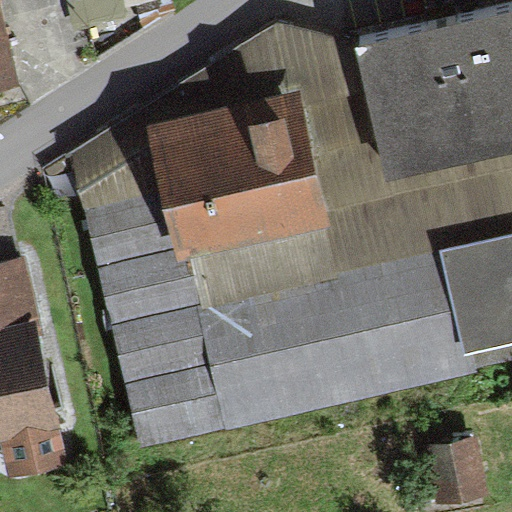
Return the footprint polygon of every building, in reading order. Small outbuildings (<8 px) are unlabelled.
[(67,0),(74,26),(129,12),(126,2),(132,0),(67,0)] [(0,11),(0,95),(17,92),(0,11)] [(511,12),(355,51),(389,185),(511,153),(511,12)] [(277,19),(147,102),(74,150),(88,216),(101,269),(117,334),(131,387),(147,449),(229,428),(473,371),(469,355),(445,250),(511,233),(511,153),(389,185),(355,51),(354,46),(277,19)] [(511,233),(445,250),(469,355),(511,345),(511,233)] [(0,257),(0,421),(57,406),(25,252),(0,257)]
